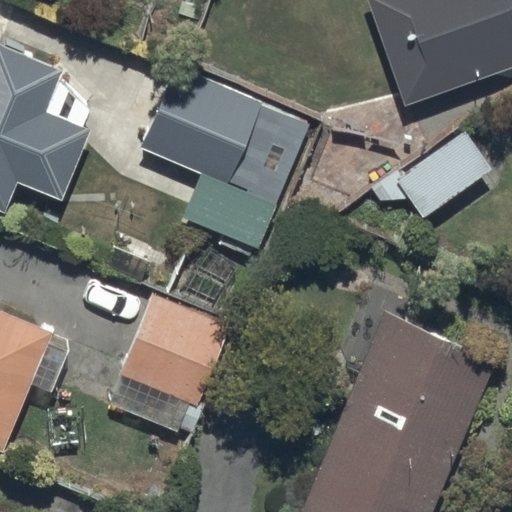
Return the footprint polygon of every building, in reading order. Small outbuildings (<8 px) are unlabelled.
[(511,0),(362,0),(399,109),(511,68),(511,0)] [(0,213),(13,185),(57,204),(87,135),(77,130),(88,104),(58,73),(19,57),(24,43),(2,34),(0,38),(0,213)] [(174,63),(135,149),(197,176),(178,220),(218,237),(215,244),(247,258),(271,203),(281,208),(302,160),(294,157),(309,123),(174,63)] [(403,200),(418,221),(487,171),(458,131),(440,144),(438,141),(397,170),(396,168),(367,189),(378,203),(403,200)] [(227,325),(149,294),(105,406),(166,430),(178,399),(196,406),(227,325)] [(0,443),(25,385),(46,394),(69,341),(0,312),(0,443)] [(403,324),(380,313),(297,511),(429,511),(486,360),(451,347),(457,333),(407,314),(403,324)]
